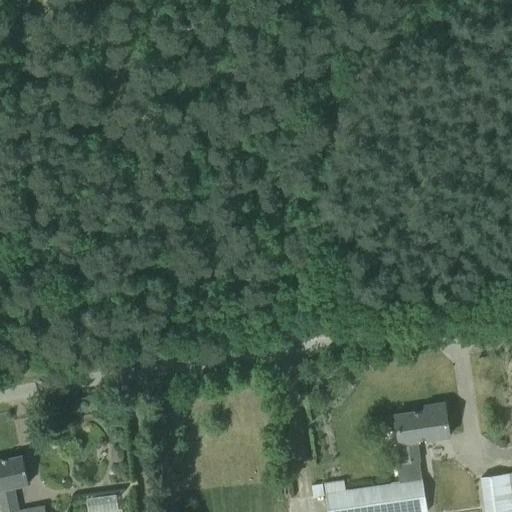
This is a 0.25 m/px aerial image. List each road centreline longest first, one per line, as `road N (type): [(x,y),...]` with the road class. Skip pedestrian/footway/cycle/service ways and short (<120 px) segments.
road 1 (unclassified): [(0,397),(511,321)]
road 2 (track): [(481,0),(344,85),(298,348)]
road 3 (track): [(344,85),(0,316)]
